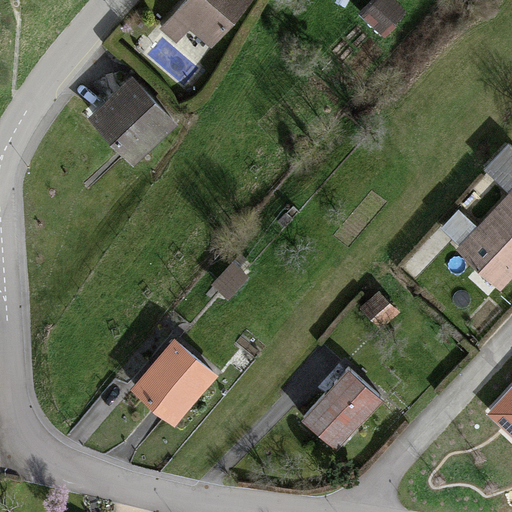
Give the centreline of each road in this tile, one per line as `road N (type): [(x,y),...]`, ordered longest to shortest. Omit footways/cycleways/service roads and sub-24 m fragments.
road 1 (residential): [(0,277),(10,405),(42,455),(109,484),(218,501)]
road 2 (residential): [(511,331),(388,462),(357,511)]
road 3 (residential): [(103,0),(13,123),(0,155)]
